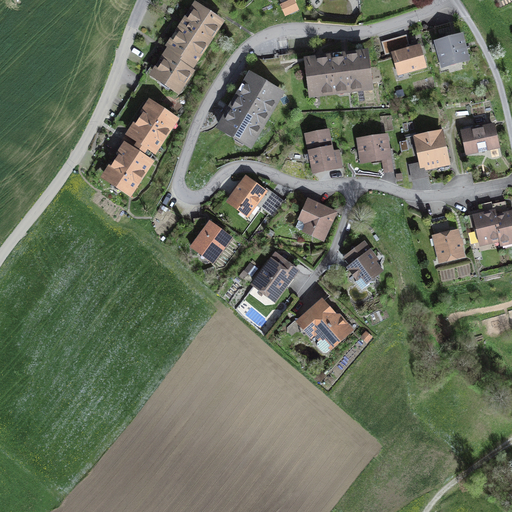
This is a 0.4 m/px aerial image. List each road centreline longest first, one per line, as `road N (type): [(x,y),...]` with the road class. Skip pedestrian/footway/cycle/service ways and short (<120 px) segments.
road 1 (residential): [(448,0),(373,30),(293,28),(258,38),(213,92),(180,189),(198,197),(239,166),(308,185),(367,183),(419,196),(511,181)]
road 2 (unclassified): [(143,0),(81,150),(0,256)]
road 3 (track): [(511,133),(491,62),(455,0)]
